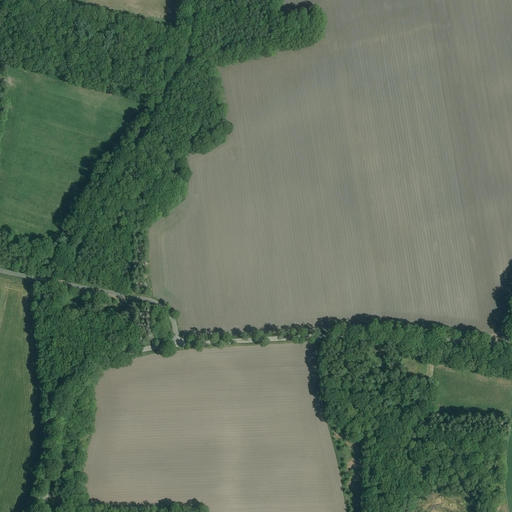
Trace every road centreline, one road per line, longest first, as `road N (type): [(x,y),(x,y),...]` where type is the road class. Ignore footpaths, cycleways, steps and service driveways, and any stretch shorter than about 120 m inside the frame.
road 1 (track): [(192,0),(183,66),(49,306),(53,429)]
road 2 (unclassified): [(177,344),(392,334),(491,344),(511,334)]
road 3 (unclassified): [(40,511),(53,429),(73,387),(113,359),(177,344)]
road 4 (unclassified): [(177,344),(172,318),(157,303),(0,270)]
road 5 (track): [(431,338),(425,435),(478,486),(486,511)]
road 6 (track): [(1,0),(190,44)]
